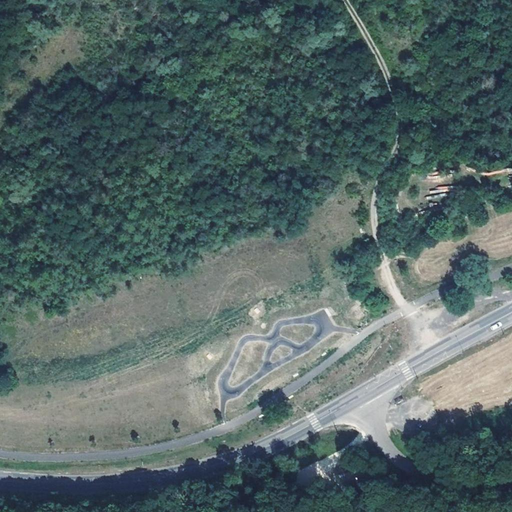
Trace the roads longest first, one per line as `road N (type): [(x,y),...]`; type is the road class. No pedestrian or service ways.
road 1 (secondary): [(0,480),(110,482),(207,467),(282,438),(361,393)]
road 2 (residential): [(361,393),(407,464),(441,480),(511,485)]
road 3 (secondary): [(361,393),(511,312)]
